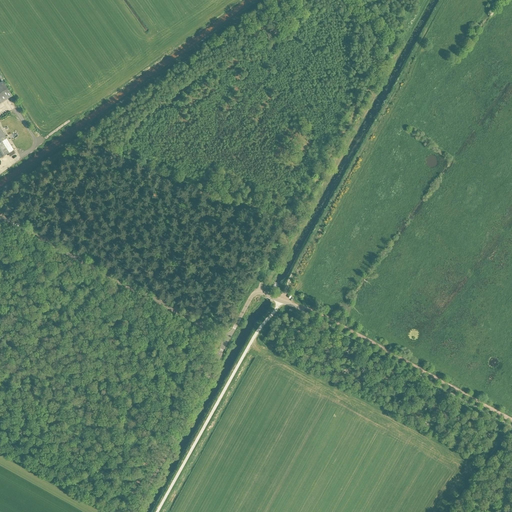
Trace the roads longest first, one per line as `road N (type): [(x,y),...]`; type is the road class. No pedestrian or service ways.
road 1 (track): [(280,301),(443,0)]
road 2 (track): [(424,0),(263,293)]
road 3 (track): [(0,192),(259,0)]
road 4 (unclassified): [(227,338),(0,216)]
road 5 (track): [(300,308),(511,420)]
road 6 (unclassified): [(132,511),(227,338)]
